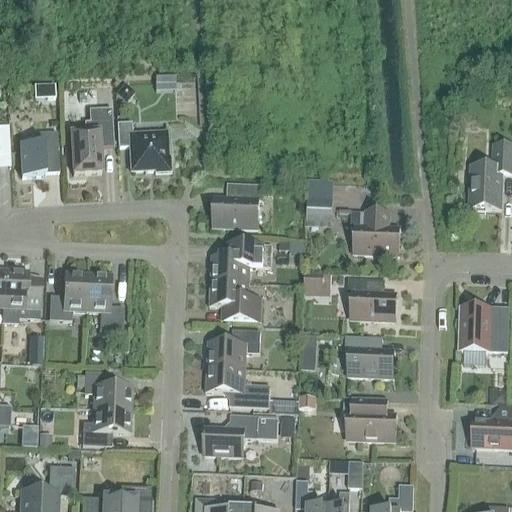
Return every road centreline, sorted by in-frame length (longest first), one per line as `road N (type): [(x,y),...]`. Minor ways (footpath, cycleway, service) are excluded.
road 1 (residential): [(511,263),(429,261),(422,421),(435,511)]
road 2 (residential): [(176,256),(163,511)]
road 3 (residential): [(0,236),(40,214),(179,207),(176,256)]
road 4 (residential): [(176,256),(42,250),(0,238)]
